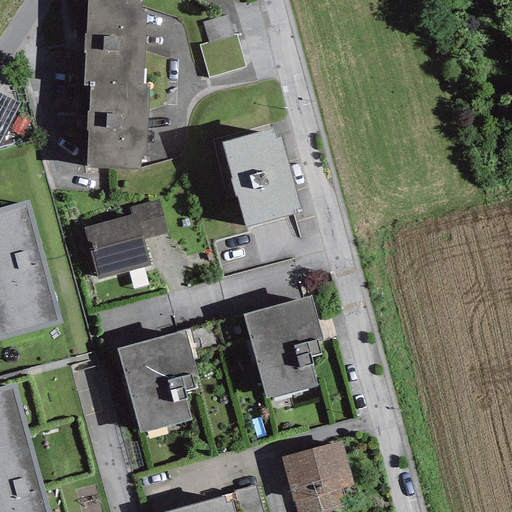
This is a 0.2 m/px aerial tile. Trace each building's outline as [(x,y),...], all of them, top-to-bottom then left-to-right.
[(146,6),(88,3),(83,92),(90,92),(86,174),(141,177),(146,6)] [(272,137),(222,150),(245,234),(294,221),(292,214),(298,212),(280,144),(274,145),(272,137)] [(128,208),(131,218),(137,217),(143,241),(169,235),(160,199),(128,208)] [(29,204),(0,212),(0,345),(63,328),(29,204)] [(131,218),(82,231),(96,282),(150,268),(143,241),(137,217),(131,218)] [(312,301),(243,319),(266,403),(316,390),(309,361),(326,356),(312,301)] [(185,336),(117,354),(139,438),(190,425),(182,396),(200,391),(185,336)] [(49,511),(15,387),(0,391),(0,511),(49,511)] [(343,445),(282,461),(295,511),(330,511),(359,505),(343,445)] [(223,502),(183,511),(232,511),(231,507),(225,509),(223,502)]
